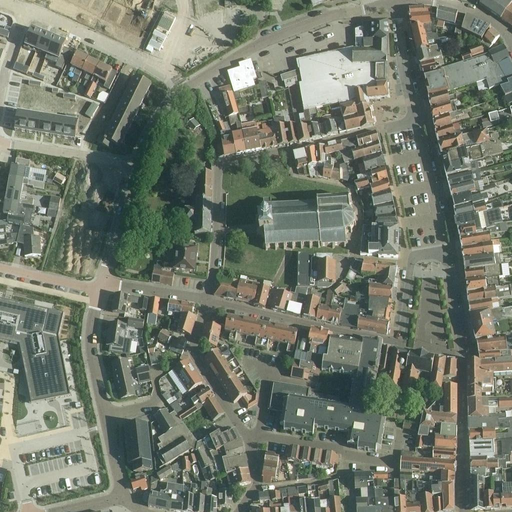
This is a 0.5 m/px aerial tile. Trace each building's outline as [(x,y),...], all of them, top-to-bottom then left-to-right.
[(76,0),(75,4),(88,10),(92,0),(76,0)] [(92,0),(88,10),(101,16),(108,0),(92,0)] [(198,0),(199,14),(168,13),(168,36),(183,36),(183,51),(199,51),(199,45),(215,46),(215,23),(210,23),(210,15),(220,15),(220,0),(198,0)] [(511,0),(482,0),(479,5),(500,20),(511,4),(511,0)] [(113,3),(105,20),(117,26),(125,9),(113,3)] [(511,4),(500,20),(511,27),(511,4)] [(144,7),(141,13),(149,17),(152,12),(144,7)] [(125,9),(117,26),(128,31),(136,14),(125,9)] [(409,10),(410,18),(425,16),(424,15),(429,16),(435,16),(436,10),(424,9),(409,10)] [(436,22),(455,26),(458,15),(438,10),(436,22)] [(136,14),(128,31),(139,36),(147,19),(136,14)] [(425,16),(410,18),(411,27),(423,26),(425,36),(432,35),(429,16),(424,15),(425,16)] [(466,17),(458,15),(455,26),(456,27),(463,28),(466,17)] [(481,41),(489,30),(491,28),(466,17),(463,28),(461,31),(462,32),(481,41)] [(387,41),(387,23),(363,24),(363,29),(362,29),(362,42),(387,41)] [(432,35),(425,36),(423,26),(411,27),(417,53),(437,49),(441,48),(454,44),(453,38),(442,41),(443,44),(438,45),(437,41),(438,41),(437,35),(432,35)] [(460,35),(462,32),(461,31),(463,28),(456,27),(454,36),(460,35)] [(32,29),(24,49),(36,54),(37,52),(36,51),(43,34),(32,29)] [(0,36),(8,39),(10,34),(0,30),(0,36)] [(489,49),(499,38),(491,31),(484,40),(481,44),(489,49)] [(43,34),(36,51),(37,52),(47,56),(55,38),(43,34)] [(47,56),(45,60),(57,65),(66,43),(55,38),(47,56)] [(387,64),(387,41),(362,42),(362,43),(365,43),(365,50),(355,50),(298,62),(299,71),(300,77),(302,85),(299,85),(304,112),(309,111),(339,105),(345,103),(348,102),(348,106),(356,104),(357,109),(369,106),(368,100),(388,98),(386,84),(387,66),(368,66),(368,82),(353,83),(351,65),(361,65),(368,64),(375,64),(376,64),(387,64)] [(471,57),(483,53),(481,46),(469,50),(470,54),(471,57)] [(483,72),(510,60),(503,47),(489,53),(486,55),(487,56),(479,58),(483,72)] [(437,49),(417,53),(420,65),(434,61),(435,64),(436,64),(437,65),(438,65),(439,67),(441,66),(444,66),(441,54),(438,55),(437,49)] [(471,57),(470,54),(461,58),(463,63),(485,56),(483,53),(471,57)] [(77,54),(71,67),(76,69),(73,75),(75,76),(72,81),(77,84),(82,72),(88,60),(77,54)] [(486,81),(483,72),(479,58),(443,70),(423,76),(427,89),(426,89),(428,99),(447,93),(476,84),(486,81)] [(82,72),(87,75),(84,81),(86,81),(83,87),(88,89),(100,65),(88,60),(82,72)] [(507,83),(511,80),(511,63),(510,60),(483,72),(486,81),(489,89),(489,90),(500,86),(500,87),(508,84),(507,83)] [(420,65),(423,76),(443,70),(441,66),(439,67),(436,68),(435,64),(434,61),(420,65)] [(257,79),(252,63),(251,62),(240,65),(241,69),(228,74),(234,94),(255,87),(253,81),(257,79)] [(109,77),(112,71),(100,65),(88,89),(85,96),(90,98),(96,86),(99,81),(105,84),(103,88),(109,91),(115,79),(109,77)] [(282,83),(284,82),(300,77),(299,71),(297,71),(280,77),(282,83)] [(302,85),(300,77),(284,82),(285,89),(297,86),(299,85),(302,85)] [(120,148),(150,88),(151,86),(136,79),(106,140),(101,138),(98,144),(111,151),(114,145),(119,148),(120,148)] [(511,80),(507,83),(508,84),(509,86),(500,89),(505,97),(511,94),(511,80)] [(489,89),(486,81),(476,84),(479,93),(489,89)] [(265,82),(258,84),(262,100),(269,98),(265,82)] [(229,118),(237,116),(238,115),(232,94),(230,87),(219,90),(221,97),(223,97),(229,118)] [(447,93),(428,99),(431,110),(454,103),(457,102),(455,96),(448,98),(447,93)] [(361,130),(374,127),(369,106),(357,109),(356,104),(348,106),(348,102),(345,103),(339,105),(342,118),(336,120),(339,135),(361,130)] [(431,110),(433,120),(457,113),(454,103),(431,110)] [(310,142),(321,139),(317,125),(311,126),(309,111),(304,112),(305,120),(310,142)] [(464,115),(463,111),(462,111),(457,113),(433,120),(435,132),(452,126),(451,122),(453,122),(451,117),(454,117),(454,118),(464,115)] [(299,144),(310,142),(305,120),(304,112),(303,112),(304,115),(299,116),(300,121),(301,128),(296,129),(299,143),(299,144)] [(483,129),(499,125),(498,121),(499,121),(497,112),(489,115),(490,121),(482,124),(483,129)] [(18,113),(15,132),(27,134),(30,115),(18,113)] [(30,115),(27,134),(39,136),(42,117),(30,115)] [(66,121),(63,139),(75,141),(79,118),(66,116),(65,120),(66,121)] [(236,156),(246,154),(243,136),(241,127),(240,124),(237,116),(229,118),(231,127),(236,125),(238,134),(232,136),(236,156)] [(322,137),(322,139),(338,135),(335,123),(332,123),(331,116),(322,118),(323,125),(319,126),(322,137)] [(42,117),(39,136),(51,137),(54,119),(42,117)] [(194,118),(188,124),(194,131),(200,126),(194,118)] [(54,119),(51,137),(63,139),(66,121),(65,120),(54,119)] [(269,149),(278,147),(276,134),(270,135),(270,133),(271,133),(270,128),(266,129),(266,126),(274,125),(273,121),(262,124),(263,126),(262,126),(263,132),(258,133),(261,151),(269,149)] [(243,136),(246,154),(261,151),(258,133),(256,124),(241,127),(243,136)] [(276,134),(278,147),(299,143),(296,129),(295,124),(285,126),(285,125),(274,127),(276,134)] [(452,126),(435,132),(438,142),(458,136),(461,135),(460,131),(454,132),(452,126)] [(225,158),(236,156),(232,136),(232,135),(229,128),(226,128),(228,136),(222,137),(221,136),(220,136),(222,146),(216,147),(218,159),(224,158),(225,158)] [(480,147),(500,142),(498,135),(490,136),(491,140),(489,141),(486,130),(473,134),(461,137),(438,143),(441,157),(465,150),(465,151),(480,147)] [(340,158),(342,157),(351,152),(379,144),(376,133),(365,136),(356,139),(341,143),(343,152),(341,153),(341,154),(340,155),(339,155),(339,156),(340,158)] [(468,163),(469,164),(483,161),(483,159),(503,154),(500,142),(480,147),(465,151),(465,150),(441,157),(442,157),(441,157),(444,169),(455,166),(468,163)] [(341,143),(324,147),(325,165),(324,165),(324,167),(331,168),(331,155),(338,153),(339,155),(340,155),(341,154),(341,153),(343,152),(341,143)] [(351,152),(342,157),(345,165),(354,162),(362,160),(381,154),(379,144),(351,152)] [(315,149),(316,165),(324,165),(325,165),(324,147),(315,149)] [(304,151),(308,167),(310,177),(317,178),(323,179),(324,169),(319,169),(317,169),(316,167),(316,165),(315,149),(304,151)] [(304,176),(310,177),(308,167),(304,151),(293,154),(297,170),(304,168),(304,176)] [(385,169),(381,154),(362,160),(354,162),(355,166),(363,164),(366,175),(385,169)] [(12,166),(10,178),(44,184),(46,177),(35,175),(36,169),(29,168),(30,162),(16,160),(15,167),(12,166)] [(470,169),(469,164),(468,163),(455,166),(444,169),(447,179),(471,174),(479,173),(477,167),(470,169)] [(331,168),(324,167),(324,169),(323,179),(330,180),(340,181),(340,177),(340,171),(333,170),(333,168),(331,168)] [(371,180),(372,180),(377,178),(378,183),(380,182),(381,184),(388,182),(385,169),(366,175),(357,177),(358,182),(360,181),(366,179),(367,181),(371,180)] [(64,171),(60,179),(69,183),(73,175),(64,171)] [(185,211),(185,223),(196,223),(195,236),(210,237),(211,219),(211,213),(211,203),(212,203),(211,203),(212,173),(201,173),(200,197),(197,197),(196,211),(185,211)] [(447,179),(449,190),(477,183),(481,182),(480,180),(478,180),(473,181),(471,174),(447,179)] [(108,175),(97,217),(110,220),(121,179),(108,175)] [(10,178),(8,190),(21,193),(23,186),(27,187),(33,188),(33,189),(43,191),(44,184),(10,178)] [(373,186),(370,187),(373,198),(391,193),(390,192),(388,182),(381,184),(380,182),(378,183),(377,178),(372,180),(371,180),(373,186)] [(366,179),(360,181),(363,190),(369,188),(369,187),(367,181),(366,179)] [(358,182),(354,183),(354,184),(355,185),(357,191),(358,192),(359,191),(363,190),(360,181),(358,182)] [(449,190),(452,200),(470,194),(479,193),(480,192),(477,183),(449,190)] [(8,190),(5,202),(32,207),(34,200),(26,199),(26,201),(20,200),(21,193),(8,190)] [(373,198),(371,198),(373,208),(393,205),(391,193),(373,197),(373,198)] [(481,198),(479,193),(470,194),(452,200),(454,209),(472,204),(472,207),(484,203),(488,202),(486,196),(481,198)] [(50,211),(59,213),(61,200),(52,199),(50,211)] [(346,244),(346,243),(345,239),(348,238),(347,237),(345,237),(345,234),(350,233),(351,234),(352,233),(351,231),(353,227),(355,228),(356,226),(354,225),(353,220),(354,219),(353,218),(352,219),(350,215),(350,213),(352,213),(352,211),(350,211),(349,203),(351,203),(351,201),(349,201),(348,201),(348,199),(346,199),(346,201),(340,201),(340,199),(338,199),(338,201),(332,202),(332,200),(330,200),(330,202),(318,203),(318,201),(316,201),(316,202),(315,202),(315,205),(309,205),(308,203),(307,203),(307,205),(300,206),(300,203),(298,203),(298,206),(291,206),(291,203),(289,204),(289,206),(283,206),(283,204),(281,204),(281,206),(274,207),(274,204),(272,204),(272,207),(271,207),(271,201),(263,201),(263,205),(262,205),(263,207),(262,207),(262,208),(260,208),(260,210),(262,210),(263,217),(261,217),(260,219),(260,221),(255,222),(256,224),(259,224),(259,229),(259,233),(257,234),(257,236),(261,236),(261,238),(262,240),(264,239),(265,246),(262,247),(262,249),(265,248),(265,249),(265,251),(267,251),(267,249),(275,248),(275,251),(277,251),(277,248),(283,248),(283,250),(285,250),(285,248),(292,247),(292,250),(294,250),(294,247),(300,247),(301,249),(303,249),(302,247),(309,246),(309,249),(311,249),(311,247),(318,246),(318,249),(320,249),(320,246),(321,246),(321,247),(332,247),(332,249),(334,249),(334,247),(343,246),(344,248),(346,248),(345,246),(346,246),(346,245),(348,245),(348,243),(346,244)] [(5,202),(3,215),(8,216),(7,223),(21,227),(23,227),(25,218),(22,218),(24,212),(34,213),(35,208),(32,207),(5,202)] [(485,207),(484,203),(472,207),(472,204),(454,209),(456,220),(466,218),(478,215),(492,211),(491,206),(485,207)] [(393,205),(373,208),(376,218),(396,216),(393,205)] [(499,225),(502,225),(499,210),(492,211),(478,215),(466,218),(456,220),(458,230),(474,227),(476,235),(484,233),(487,233),(486,230),(494,228),(494,226),(499,225)] [(376,218),(372,218),(372,228),(398,228),(396,216),(376,218)] [(97,267),(107,222),(94,219),(84,264),(97,267)] [(0,246),(13,245),(12,240),(6,240),(5,228),(7,228),(7,222),(0,222),(0,246)] [(458,230),(457,230),(459,240),(460,240),(490,235),(500,233),(501,233),(499,225),(494,226),(494,228),(486,230),(487,233),(484,233),(476,235),(474,227),(458,230)] [(17,243),(24,245),(25,258),(41,257),(39,238),(34,238),(33,230),(23,227),(21,227),(16,244),(17,244),(17,243)] [(360,256),(377,257),(378,257),(378,258),(398,259),(398,247),(398,240),(398,229),(398,228),(372,228),(363,227),(360,256)] [(491,243),(490,235),(460,240),(461,249),(482,246),(482,244),(491,243)] [(463,260),(493,256),(494,256),(493,248),(498,247),(497,242),(491,243),(482,244),(482,246),(461,249),(463,259),(463,260)] [(56,245),(52,267),(60,269),(64,247),(56,245)] [(151,283),(160,285),(162,273),(163,270),(174,271),(177,272),(194,274),(196,258),(197,258),(197,254),(196,253),(197,251),(196,251),(197,247),(195,245),(190,245),(189,245),(189,246),(188,250),(177,249),(175,265),(157,262),(156,266),(154,265),(152,283),(151,283)] [(312,289),(317,289),(328,289),(331,288),(335,285),(335,284),(335,283),(335,278),(335,277),(335,271),(336,271),(336,270),(335,270),(335,264),(336,264),(336,263),(333,263),(334,256),(317,255),(298,255),(297,289),(308,289),(312,289)] [(463,260),(464,271),(495,267),(493,256),(463,260)] [(369,286),(369,287),(382,288),(382,287),(393,288),(394,288),(397,267),(378,265),(378,264),(354,260),(346,280),(352,283),(357,274),(361,275),(361,276),(370,277),(374,277),(378,277),(378,283),(369,282),(369,286)] [(464,272),(466,285),(499,279),(503,278),(501,266),(495,267),(464,271),(464,272)] [(174,275),(168,274),(166,286),(172,287),(174,275)] [(433,286),(434,290),(444,288),(441,276),(428,279),(429,287),(433,286)] [(214,296),(220,298),(227,300),(231,281),(228,281),(228,283),(222,282),(223,278),(216,277),(215,288),(214,296)] [(466,285),(467,293),(486,290),(486,291),(495,290),(501,289),(500,289),(499,279),(466,285)] [(227,300),(234,301),(236,301),(240,282),(231,280),(231,281),(227,300)] [(240,282),(236,301),(244,303),(248,287),(245,287),(246,281),(240,280),(240,282)] [(251,288),(248,287),(244,303),(254,305),(258,287),(259,285),(253,283),(251,288)] [(340,285),(332,291),(337,296),(345,290),(340,285)] [(467,293),(468,305),(497,300),(507,298),(507,299),(511,297),(511,286),(500,289),(501,289),(495,290),(486,291),(486,290),(467,293)] [(265,309),(265,308),(269,290),(258,287),(254,305),(254,306),(265,309)] [(356,295),(356,300),(357,300),(358,300),(365,300),(369,301),(392,302),(393,288),(382,287),(382,288),(369,287),(369,294),(358,293),(358,295),(356,295)] [(271,310),(271,311),(287,315),(300,318),(302,308),(304,309),(306,296),(308,289),(297,289),(296,289),(295,294),(290,293),(289,296),(276,292),(271,310)] [(304,309),(302,319),(313,321),(316,322),(319,307),(320,301),(310,299),(312,289),(308,289),(306,296),(304,309)] [(319,307),(316,322),(327,324),(332,302),(333,298),(333,296),(330,292),(328,292),(325,308),(319,307)] [(146,312),(147,300),(141,299),(128,297),(115,295),(112,313),(125,315),(127,303),(141,305),(140,311),(146,312)] [(501,310),(501,309),(493,311),(492,305),(498,304),(498,301),(511,298),(511,297),(507,299),(507,298),(497,300),(468,305),(470,315),(490,312),(489,312),(501,310)] [(157,317),(160,300),(151,299),(148,316),(157,317)] [(0,300),(0,341),(19,346),(31,405),(70,397),(59,338),(64,315),(9,302),(0,300)] [(334,302),(332,302),(327,324),(339,326),(341,315),(341,312),(343,312),(345,305),(337,304),(337,301),(335,300),(334,302)] [(369,311),(390,313),(392,302),(369,301),(365,300),(364,305),(369,305),(369,309),(369,311)] [(173,321),(179,322),(180,322),(182,315),(192,317),(194,306),(170,302),(168,313),(174,314),(173,320),(173,321)] [(390,313),(369,311),(369,309),(359,308),(345,305),(343,312),(341,312),(341,315),(389,324),(390,313)] [(490,312),(470,315),(473,332),(476,343),(505,339),(511,337),(511,308),(501,311),(501,310),(489,312),(490,312)] [(178,334),(190,337),(196,318),(192,317),(182,315),(180,322),(179,322),(177,333),(178,334)] [(341,315),(339,326),(341,326),(341,327),(357,330),(387,336),(389,324),(341,315)] [(218,322),(221,327),(226,328),(225,332),(231,333),(229,341),(235,343),(237,335),(247,337),(250,321),(228,316),(227,321),(221,319),(218,322)] [(143,330),(144,322),(129,320),(128,328),(143,330)] [(261,348),(264,332),(266,325),(250,321),(247,337),(256,339),(255,347),(261,348)] [(205,326),(203,336),(219,339),(221,327),(218,322),(214,324),(214,327),(205,326)] [(107,346),(110,347),(110,353),(127,356),(129,355),(131,342),(124,340),(126,327),(111,325),(107,346)] [(264,332),(261,348),(267,349),(269,342),(278,344),(282,328),(266,325),(264,332)] [(298,331),(282,328),(278,344),(288,346),(286,354),(293,355),(298,331)] [(163,331),(158,339),(168,345),(172,337),(167,334),(165,333),(163,331)] [(328,338),(331,339),(332,339),(332,335),(311,331),(310,334),(300,332),(294,363),(291,378),(304,381),(305,375),(318,378),(323,355),(322,355),(323,350),(325,350),(325,351),(326,351),(328,338)] [(217,349),(219,339),(203,336),(201,346),(209,348),(209,351),(211,355),(218,351),(217,349)] [(478,354),(478,355),(500,353),(500,357),(508,357),(507,352),(511,351),(511,337),(505,339),(476,343),(478,355),(478,354)] [(177,354),(181,356),(183,352),(187,343),(179,339),(177,343),(173,341),(170,349),(178,352),(177,354)] [(387,390),(399,393),(401,393),(401,394),(404,394),(410,355),(393,351),(382,349),(383,344),(360,340),(360,344),(331,339),(332,339),(331,339),(327,361),(324,360),(322,372),(354,377),(357,362),(369,364),(367,379),(377,381),(378,376),(389,378),(387,390)] [(149,355),(151,367),(157,365),(154,354),(156,347),(147,349),(149,355)] [(228,352),(228,351),(225,347),(218,351),(211,355),(205,360),(222,387),(229,383),(236,378),(236,379),(243,374),(239,369),(232,373),(222,356),(228,352)] [(511,351),(507,352),(508,357),(500,357),(500,353),(478,355),(479,363),(480,363),(485,362),(486,362),(490,362),(492,362),(501,361),(511,360),(511,351)] [(161,352),(154,354),(157,365),(163,364),(161,352)] [(410,355),(404,394),(415,396),(418,383),(430,385),(429,391),(441,393),(442,384),(444,384),(446,361),(434,360),(410,355)] [(511,360),(501,361),(492,362),(493,375),(511,373),(511,360)] [(115,381),(115,383),(150,375),(148,368),(136,371),(136,372),(130,373),(127,361),(112,364),(116,380),(115,381)] [(457,362),(446,361),(444,384),(457,385),(457,380),(457,362)] [(189,393),(202,384),(187,362),(174,371),(189,393)] [(375,394),(377,381),(367,379),(369,364),(357,362),(354,377),(349,407),(308,401),(309,394),(309,391),(306,390),(298,388),(298,389),(295,388),(287,387),(284,387),(285,386),(277,385),(273,385),(273,388),(272,388),(271,396),(271,399),(270,399),(269,407),(270,407),(269,410),(273,411),(280,413),(280,412),(283,413),(282,419),(282,420),(281,426),(281,427),(284,428),(284,431),(284,432),(285,431),(291,432),(291,433),(292,433),(292,432),(295,433),(294,433),(295,433),(302,434),(305,434),(305,435),(306,435),(312,436),(313,436),(314,429),(317,429),(318,430),(318,429),(324,430),(324,431),(325,431),(325,430),(328,431),(335,432),(336,432),(338,432),(338,433),(339,433),(346,434),(349,434),(347,445),(348,445),(348,443),(355,444),(354,446),(355,447),(355,446),(358,447),(357,451),(358,451),(358,450),(365,451),(365,452),(365,451),(368,452),(369,452),(375,453),(376,453),(377,450),(380,450),(381,450),(380,449),(381,443),(382,443),(382,442),(381,442),(382,439),(382,440),(382,439),(383,432),(383,431),(383,429),(384,429),(384,428),(385,421),(385,422),(385,421),(381,420),(382,416),(364,413),(364,411),(365,411),(368,393),(375,394)] [(493,375),(492,362),(490,362),(486,362),(485,362),(480,363),(479,363),(468,363),(468,401),(480,401),(480,394),(493,394),(493,380),(493,375)] [(151,382),(150,375),(115,383),(116,384),(117,384),(121,401),(135,398),(133,385),(138,384),(139,385),(151,382)] [(236,378),(229,383),(222,387),(228,396),(241,387),(236,379),(236,378)] [(247,396),(241,387),(228,396),(234,404),(241,400),(248,410),(257,404),(258,396),(254,396),(254,399),(247,396)] [(436,403),(426,413),(432,415),(457,418),(457,388),(444,387),(444,403),(436,403)] [(194,406),(177,417),(181,422),(197,412),(204,407),(203,406),(214,399),(208,389),(196,397),(191,401),(194,406)] [(175,398),(177,402),(184,399),(182,394),(175,398)] [(213,422),(225,415),(221,409),(214,399),(203,406),(204,407),(213,422)] [(488,400),(480,401),(468,401),(468,410),(495,409),(511,408),(511,399),(493,400),(493,404),(488,404),(488,400)] [(44,406),(40,421),(68,428),(70,420),(65,418),(67,412),(44,406)] [(468,410),(468,421),(490,420),(489,421),(498,421),(506,420),(505,415),(495,415),(495,409),(468,410)] [(203,470),(207,469),(210,481),(226,477),(248,471),(241,442),(240,442),(235,430),(234,431),(234,432),(222,438),(219,433),(210,439),(210,438),(198,444),(181,422),(177,417),(174,413),(170,416),(166,410),(153,418),(164,436),(158,440),(161,445),(157,447),(160,452),(156,455),(163,467),(159,469),(160,470),(190,451),(191,453),(193,452),(196,452),(203,470)] [(456,428),(457,418),(432,415),(426,413),(423,412),(420,429),(429,430),(434,430),(435,426),(441,426),(456,428)] [(490,420),(468,421),(469,432),(495,431),(499,431),(508,431),(509,430),(509,431),(511,430),(511,419),(506,420),(498,421),(489,421),(490,420)] [(147,424),(124,427),(128,465),(133,464),(134,473),(151,471),(151,463),(147,424)] [(415,432),(416,427),(417,426),(404,424),(403,429),(415,432)] [(441,426),(441,431),(434,430),(429,430),(428,439),(435,439),(440,439),(456,441),(456,428),(441,426)] [(420,429),(418,438),(424,439),(428,439),(429,430),(420,429)] [(495,435),(495,431),(469,432),(469,442),(485,442),(493,442),(495,442),(507,441),(511,440),(511,430),(509,431),(509,430),(508,431),(508,435),(495,435)] [(455,462),(456,451),(435,449),(423,448),(423,446),(424,441),(424,439),(418,438),(415,450),(423,451),(423,453),(433,454),(433,461),(455,462)] [(456,441),(440,439),(435,439),(428,439),(424,439),(424,441),(429,441),(429,446),(423,446),(423,448),(435,449),(456,451),(456,441)] [(485,442),(469,442),(470,459),(486,459),(486,461),(498,461),(499,461),(499,462),(505,461),(505,457),(510,457),(511,454),(511,440),(507,441),(495,442),(493,442),(485,442)] [(290,450),(286,450),(285,458),(289,458),(288,462),(294,463),(293,466),(299,467),(301,451),(290,449),(290,450)] [(305,465),(311,466),(313,453),(312,453),(306,452),(302,451),(301,451),(299,467),(304,468),(305,465)] [(275,455),(268,453),(267,457),(266,457),(264,468),(280,471),(281,465),(278,465),(279,459),(275,458),(275,455)] [(313,453),(311,466),(316,467),(316,470),(321,470),(324,455),(313,453)] [(498,471),(502,471),(506,471),(506,464),(511,463),(511,454),(510,457),(505,457),(505,461),(499,462),(499,461),(498,461),(486,461),(486,459),(470,459),(470,471),(485,471),(495,471),(498,471)] [(324,455),(321,470),(327,471),(327,469),(333,469),(334,466),(338,466),(339,458),(335,458),(335,456),(335,457),(324,455)] [(194,456),(188,458),(190,463),(190,466),(197,464),(194,456)] [(408,460),(401,459),(400,473),(408,474),(412,474),(412,472),(426,473),(441,474),(441,476),(441,477),(445,477),(445,475),(455,475),(455,462),(433,461),(408,460)] [(170,468),(157,476),(160,482),(172,475),(170,468)] [(280,471),(264,468),(264,469),(262,479),(262,480),(263,480),(263,484),(271,485),(271,481),(275,482),(276,476),(279,476),(280,471)] [(230,490),(231,490),(251,484),(248,471),(226,477),(230,490)] [(495,476),(495,471),(485,471),(470,471),(470,472),(470,481),(487,480),(492,479),(492,477),(495,476)] [(493,510),(504,509),(503,487),(503,485),(502,482),(503,482),(503,480),(502,471),(498,471),(495,471),(495,476),(492,477),(492,479),(487,480),(487,484),(492,484),(492,491),(488,491),(488,494),(484,494),(484,501),(484,511),(493,510)] [(412,482),(412,474),(408,474),(400,473),(400,474),(400,482),(412,482)] [(357,511),(356,511),(382,511),(382,510),(376,510),(376,506),(375,493),(374,481),(374,475),(354,476),(355,491),(361,491),(361,501),(356,501),(357,511)] [(429,484),(431,484),(441,484),(441,486),(454,486),(454,476),(455,476),(455,475),(445,475),(445,477),(441,477),(441,476),(439,476),(439,479),(430,479),(429,484)] [(147,490),(144,478),(136,480),(131,482),(133,491),(141,488),(142,491),(147,490)] [(473,511),(474,511),(484,511),(484,501),(484,494),(484,488),(487,488),(487,484),(487,480),(470,481),(471,510),(473,511)] [(333,482),(328,484),(329,491),(329,492),(330,500),(330,507),(330,511),(340,511),(340,503),(340,499),(334,500),(333,482)] [(395,511),(405,511),(405,507),(405,494),(405,492),(405,482),(400,482),(400,483),(401,492),(401,498),(402,498),(402,500),(399,500),(399,493),(394,493),(394,492),(394,498),(395,505),(395,511)] [(511,483),(503,485),(503,487),(504,509),(511,509),(511,483)] [(195,497),(193,511),(205,511),(207,490),(206,484),(202,484),(201,492),(202,492),(202,498),(195,497)] [(328,484),(324,485),(318,487),(319,493),(329,491),(328,484)] [(405,507),(405,511),(420,511),(419,501),(418,496),(416,484),(412,484),(412,494),(405,494),(405,507)] [(423,484),(416,484),(418,496),(419,501),(420,511),(433,511),(432,498),(432,496),(429,496),(424,497),(423,484)] [(432,498),(441,497),(443,511),(454,511),(454,497),(454,486),(441,486),(441,484),(431,484),(431,490),(432,496),(432,498)] [(160,496),(151,494),(150,495),(145,494),(144,495),(143,501),(144,503),(149,504),(148,508),(170,511),(172,498),(172,495),(172,485),(167,485),(166,491),(164,493),(161,492),(160,496)] [(172,495),(172,498),(170,511),(182,511),(183,499),(183,496),(183,487),(172,485),(172,495)] [(182,511),(193,511),(195,497),(196,488),(196,486),(191,486),(190,497),(183,496),(183,499),(182,511)] [(219,508),(231,508),(231,492),(227,492),(227,489),(224,489),(224,486),(219,486),(219,495),(216,495),(217,500),(216,508),(219,508)] [(297,489),(287,490),(288,499),(298,498),(298,496),(297,489)] [(212,490),(207,490),(205,511),(216,511),(216,508),(217,500),(211,499),(212,490)] [(375,493),(376,506),(395,505),(394,498),(394,492),(375,493)] [(269,502),(268,494),(259,495),(259,497),(257,497),(258,503),(269,502)] [(432,498),(433,511),(443,511),(441,497),(432,498)] [(330,500),(320,501),(320,511),(330,511),(330,507),(330,500)] [(320,511),(320,501),(319,501),(309,502),(310,508),(309,508),(309,511),(320,511)] [(300,511),(309,511),(309,508),(310,508),(309,502),(300,502),(301,507),(300,507),(300,511)]
